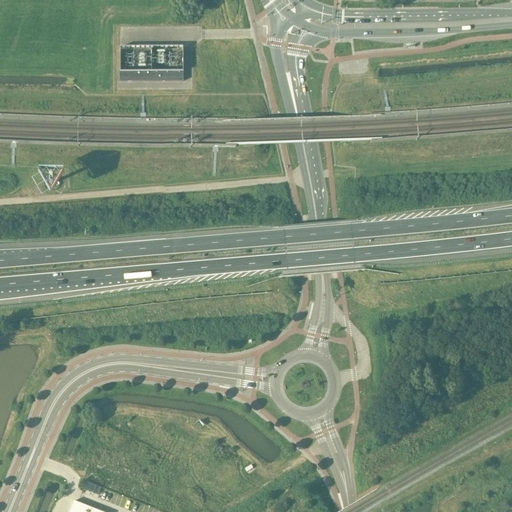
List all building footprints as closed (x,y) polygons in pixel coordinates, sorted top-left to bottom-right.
[(151,71),(120,72),(120,82),(183,82),(183,71),(151,71)] [(97,416),(81,454),(109,465),(124,427),(97,416)] [(169,418),(153,456),(181,468),(197,430),(169,418)] [(223,439),(181,483),(197,498),(241,455),(223,439)] [(90,511),(92,509),(73,502),(69,511),(90,511)]
